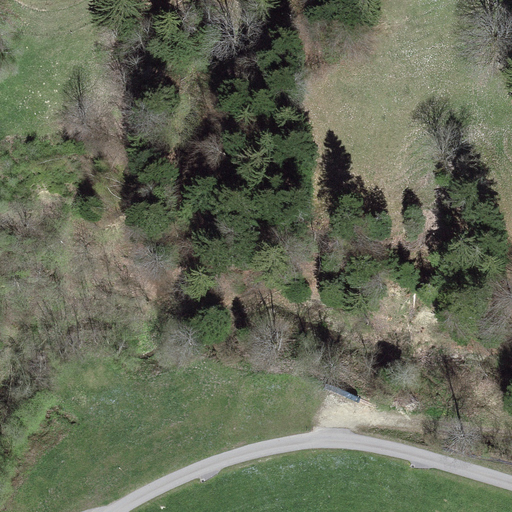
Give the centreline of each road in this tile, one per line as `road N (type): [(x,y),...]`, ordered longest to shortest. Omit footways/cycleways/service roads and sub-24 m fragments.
road 1 (track): [(511,439),(350,421),(326,439),(210,464),(115,511)]
road 2 (track): [(326,439),(511,482)]
